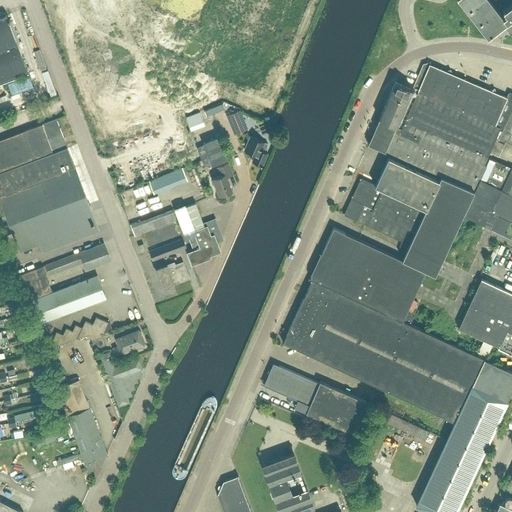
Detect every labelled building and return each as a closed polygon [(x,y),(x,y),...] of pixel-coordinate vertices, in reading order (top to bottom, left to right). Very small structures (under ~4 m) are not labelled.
[(489,0),(458,0),(486,36),(503,22),(509,29),(511,26),(511,0),(499,12),(489,0)] [(0,81),(28,71),(9,21),(10,21),(9,18),(8,19),(6,14),(6,15),(5,12),(0,10),(0,81)] [(408,244),(401,259),(425,270),(435,274),(462,215),(511,237),(511,168),(511,167),(494,160),(487,175),(503,183),(501,188),(479,178),(486,164),(484,163),(489,152),(496,136),(505,141),(511,143),(511,92),(509,91),(507,97),(429,63),(430,61),(423,63),(411,88),(395,81),(367,143),(440,175),(438,180),(424,210),(381,190),(382,188),(374,185),(375,184),(360,178),(343,214),(408,244)] [(258,86),(266,89),(275,69),(267,65),(258,86)] [(24,82),(8,84),(9,96),(26,93),(24,82)] [(210,131),(215,112),(210,111),(205,130),(210,131)] [(238,111),(227,115),(234,134),(246,129),(238,111)] [(0,139),(0,171),(67,146),(56,118),(0,139)] [(251,135),(244,150),(255,154),(252,161),(261,165),(267,152),(264,150),(267,142),(251,135)] [(227,161),(220,140),(196,149),(204,169),(227,161)] [(67,146),(0,171),(0,215),(6,213),(20,251),(40,243),(43,251),(98,230),(67,146)] [(387,157),(375,184),(374,185),(382,188),(381,190),(424,210),(438,180),(387,157)] [(220,175),(212,178),(218,195),(232,190),(227,176),(233,173),(228,162),(217,166),(220,175)] [(148,181),(154,196),(188,184),(182,169),(148,181)] [(183,221),(188,234),(194,232),(194,230),(204,226),(195,202),(174,210),(179,222),(183,221)] [(194,249),(188,251),(192,263),(210,256),(209,253),(219,249),(216,242),(223,239),(214,218),(204,222),(205,226),(204,226),(194,230),(195,232),(188,234),(194,249)] [(130,224),(134,234),(140,232),(136,221),(130,224)] [(425,270),(401,259),(333,227),(309,277),(311,278),(282,341),(454,421),(416,504),(432,511),(454,511),(511,387),(511,370),(484,358),(476,354),(402,320),(425,270)] [(149,250),(153,260),(186,247),(182,238),(149,250)] [(45,265),(49,275),(83,261),(86,269),(110,260),(103,242),(45,265)] [(161,275),(165,286),(174,283),(173,281),(179,278),(180,280),(188,277),(182,261),(175,264),(174,262),(156,268),(159,276),(161,275)] [(443,263),(440,270),(451,275),(454,268),(443,263)] [(14,276),(24,302),(26,301),(35,324),(105,298),(97,274),(52,291),(42,265),(14,276)] [(483,338),(492,342),(498,345),(497,348),(511,354),(511,292),(481,278),(458,327),(483,338)] [(456,298),(463,301),(467,290),(460,287),(456,298)] [(102,334),(108,321),(96,316),(92,324),(84,320),(81,327),(75,324),(71,331),(65,328),(62,334),(56,331),(53,337),(47,335),(37,338),(42,351),(89,333),(91,339),(102,334)] [(115,339),(121,353),(144,345),(139,330),(115,339)] [(102,334),(91,339),(95,348),(106,344),(102,334)] [(483,338),(476,354),(484,358),(492,342),(483,338)] [(138,381),(136,376),(140,374),(139,370),(142,369),(139,358),(114,368),(108,352),(99,355),(118,406),(129,402),(127,396),(132,395),(130,390),(134,388),(132,383),(138,381)] [(294,407),(352,432),(365,400),(319,380),(318,382),(272,363),(263,385),(297,399),(294,407)] [(88,470),(89,471),(92,470),(91,469),(95,468),(92,460),(107,454),(79,379),(56,387),(87,471),(88,470)] [(254,410),(245,425),(267,438),(276,423),(254,410)] [(433,433),(402,420),(404,416),(392,410),(386,424),(429,442),(433,433)] [(172,511),(206,435),(204,417),(189,429),(153,511),(172,511)] [(29,448),(11,455),(14,464),(33,458),(29,448)] [(263,464),(280,511),(293,511),(312,505),(292,453),(263,464)] [(33,458),(14,464),(18,474),(36,467),(33,458)] [(36,467),(18,474),(21,483),(40,476),(36,467)] [(340,511),(340,510),(335,511),(250,511),(238,477),(238,475),(235,476),(236,476),(223,481),(217,494),(223,511),(340,511)] [(40,476),(21,483),(25,492),(43,485),(40,476)] [(8,490),(0,507),(10,511),(18,494),(8,490)] [(67,493),(63,503),(81,511),(86,501),(67,493)] [(511,511),(511,505),(511,508),(498,502),(493,511),(511,511)] [(63,503),(59,511),(80,511),(81,511),(63,503)]
